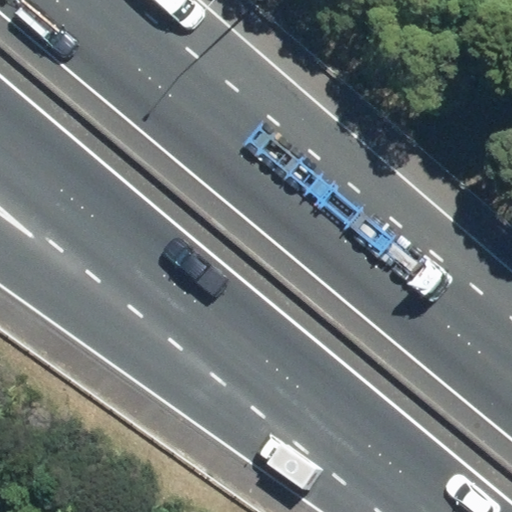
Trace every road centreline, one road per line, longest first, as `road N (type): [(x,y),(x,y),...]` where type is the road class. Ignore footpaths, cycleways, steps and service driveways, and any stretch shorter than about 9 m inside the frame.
road 1 (motorway): [(499,511),(0,77)]
road 2 (motorway): [(90,0),(511,349)]
road 3 (motorway): [(434,511),(0,222)]
